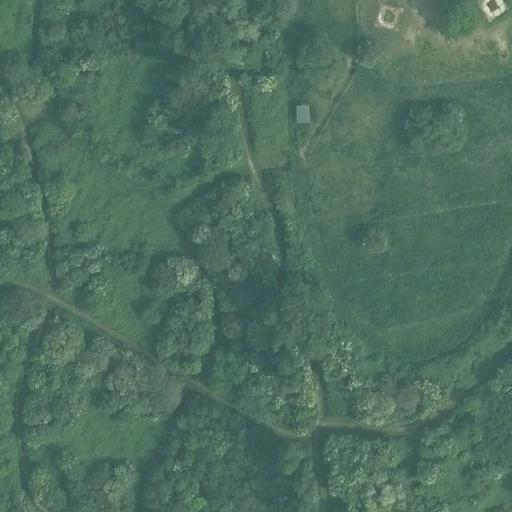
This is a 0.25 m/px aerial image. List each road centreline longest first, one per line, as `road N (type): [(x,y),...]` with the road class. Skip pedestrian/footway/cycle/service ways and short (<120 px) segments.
road 1 (track): [(143,511),(140,478),(160,431),(202,385),(224,316),(214,272),(152,191),(61,129),(35,0)]
road 2 (unknown): [(49,511),(15,443),(18,389),(48,296),(46,221),(15,95),(0,75)]
